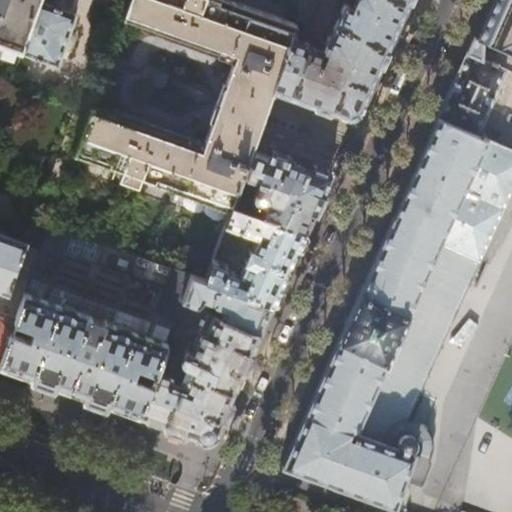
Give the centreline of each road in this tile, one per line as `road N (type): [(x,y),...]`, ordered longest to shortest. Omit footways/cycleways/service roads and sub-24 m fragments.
road 1 (residential): [(454,0),(221,511)]
road 2 (residential): [(0,458),(143,511)]
